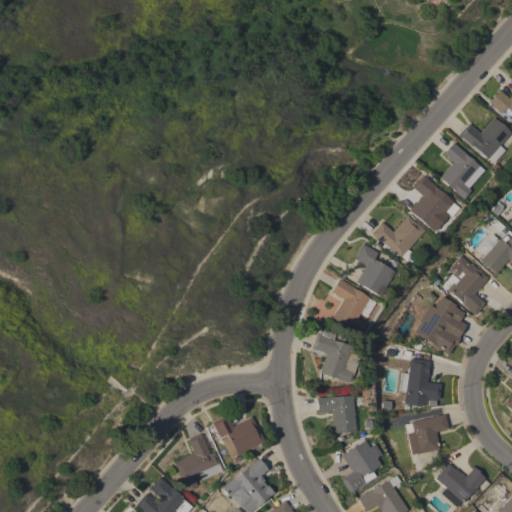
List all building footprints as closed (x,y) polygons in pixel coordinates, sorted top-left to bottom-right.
[(511,118),(510,120),(501,112),(499,114),(487,103),(498,90),(507,98),(511,92),(511,118)] [(497,146),(502,150),(491,163),(486,158),(485,159),(471,146),(470,146),(461,138),(460,139),(456,136),(467,123),(478,133),(492,118),(509,133),(497,146)] [(451,191),(452,191),(438,178),(452,162),(450,160),(449,161),(445,158),(446,157),(442,153),(451,143),(462,152),(462,153),(476,166),(461,184),(468,190),(464,195),(463,195),(460,199),(451,191)] [(427,229),(407,211),(420,196),(410,187),(422,175),(425,178),(445,196),(440,202),(446,207),(427,229)] [(398,257),(395,255),(392,258),(379,247),(381,244),(370,234),(380,222),(391,232),(405,215),(422,230),(398,257)] [(499,239),(503,243),(508,237),(511,241),(511,264),(507,259),(493,275),(489,272),(490,271),(479,261),(499,239)] [(363,265),(353,258),(361,244),(375,252),(372,259),(392,270),(377,296),(353,282),(363,265)] [(448,292),(463,274),(460,272),(457,276),(448,269),(460,256),(472,266),(472,265),(486,278),(485,279),(486,280),(477,290),(476,290),(473,294),(483,303),(474,314),(448,292)] [(363,317),(357,313),(354,318),(362,323),(356,334),(329,318),(341,299),(329,292),(337,279),(367,297),(366,299),(372,302),(363,317)] [(412,332),(418,323),(417,322),(428,305),(433,308),(434,306),(433,305),(437,299),(438,300),(440,296),(453,305),(452,306),(462,313),(457,320),(464,325),(456,337),(458,338),(453,345),(452,344),(445,354),(412,332)] [(310,348),(315,333),(318,334),(320,329),(333,333),(331,340),(359,349),(348,382),(346,381),(346,383),(334,379),(334,378),(317,372),(324,353),(310,348)] [(404,392),(398,391),(400,373),(406,374),(409,359),(429,362),(428,365),(429,365),(428,377),(427,377),(426,382),(439,384),(437,399),(425,398),(424,405),(413,406),(402,404),(404,392)] [(511,415),(500,403),(511,391),(511,387),(505,380),(511,373),(511,415)] [(354,431),(331,433),(329,412),(316,413),(315,397),(351,395),(354,431)] [(411,422),(410,415),(422,412),(423,419),(444,415),(447,429),(434,432),(438,449),(417,454),(419,461),(412,463),(403,425),(410,423),(410,422),(411,422)] [(262,440),(236,455),(224,434),(218,438),(210,423),(225,415),(232,427),(249,417),(262,440)] [(208,454),(213,452),(219,464),(218,464),(220,471),(200,480),(198,474),(192,476),(196,485),(185,490),(173,462),(181,459),(180,458),(192,453),(186,440),(188,439),(188,438),(198,434),(198,435),(200,434),(208,454)] [(368,447),(373,444),(380,454),(375,458),(379,465),(370,470),(374,476),(349,492),(348,490),(346,491),(341,482),(342,481),(340,479),(351,471),(341,455),(364,440),(368,447)] [(248,511),(244,511),(239,505),(237,506),(229,496),(227,497),(226,495),(226,496),(221,490),(220,488),(230,480),(245,467),(246,468),(257,458),(266,469),(262,472),(263,474),(259,477),(262,481),(261,483),(264,487),(265,486),(271,493),(270,494),(248,511)] [(483,477),(460,502),(459,502),(455,507),(439,493),(444,488),(433,478),(447,463),(453,469),(454,468),(463,477),(470,469),(469,467),(470,466),(483,477)] [(406,510),(402,511),(380,511),(379,509),(378,510),(374,504),(364,511),(357,498),(387,480),(396,475),(400,482),(392,487),(406,510)] [(170,487),(169,487),(183,500),(182,500),(190,506),(184,511),(174,511),(173,511),(172,511),(142,511),(134,505),(144,494),(154,503),(159,497),(149,488),(158,477),(170,487)] [(496,511),(511,494),(511,511),(496,511)] [(266,511),(284,501),(290,511),(266,511)]
